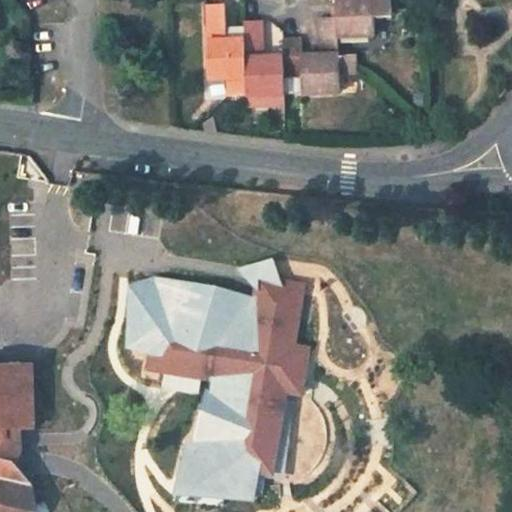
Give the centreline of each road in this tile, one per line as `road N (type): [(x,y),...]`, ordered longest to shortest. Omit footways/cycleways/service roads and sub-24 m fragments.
road 1 (residential): [(511,156),(394,178),(78,137)]
road 2 (residential): [(83,0),(78,137)]
